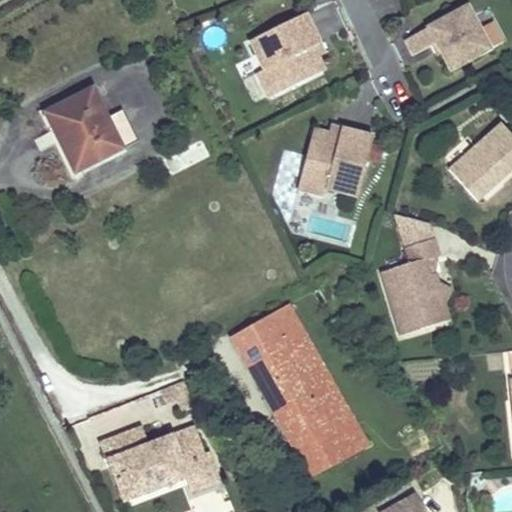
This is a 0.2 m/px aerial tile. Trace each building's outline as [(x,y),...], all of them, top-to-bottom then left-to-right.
[(467,9),(404,41),(411,56),(435,44),(448,72),(482,56),(474,39),(480,36),(467,9)] [(306,15),(250,41),(264,70),(257,73),(269,99),(324,73),(312,49),(320,46),(306,15)] [(480,36),(474,39),(482,56),(488,52),(480,36)] [(104,122),(90,91),(50,110),(65,140),(58,143),(72,173),(119,150),(104,122)] [(50,110),(43,114),(58,143),(65,140),(50,110)] [(104,122),(119,150),(135,143),(121,113),(104,122)] [(511,177),(511,136),(505,127),(452,173),(479,205),(511,177)] [(337,139),(312,132),(295,190),(321,198),(323,191),(354,200),(371,141),(339,132),(337,139)] [(428,227),(396,218),(405,252),(433,244),(428,227)] [(439,297),(434,279),(429,281),(425,266),(438,262),(433,244),(405,252),(410,267),(383,275),(396,324),(416,319),(420,333),(447,325),(443,311),(450,302),(439,297)] [(296,456),(333,435),(311,397),(331,386),(287,306),(234,336),(296,456)] [(345,350),(357,344),(341,317),(330,323),(345,350)] [(420,333),(416,319),(396,324),(401,338),(420,333)] [(197,405),(185,383),(161,392),(168,407),(178,403),(184,413),(197,405)] [(331,386),(311,397),(333,435),(353,424),(331,386)] [(333,435),(296,456),(309,478),(366,447),(353,424),(333,435)] [(130,434),(100,446),(122,505),(185,482),(187,481),(182,468),(209,458),(208,457),(203,459),(193,431),(146,448),(142,437),(132,441),(130,434)] [(140,431),(130,434),(132,441),(142,437),(140,431)] [(219,486),(209,458),(182,468),(187,481),(185,482),(191,497),(219,486)] [(424,511),(416,495),(384,511),(424,511)]
